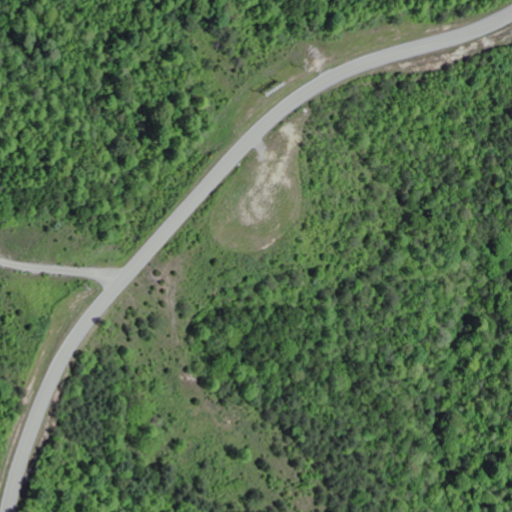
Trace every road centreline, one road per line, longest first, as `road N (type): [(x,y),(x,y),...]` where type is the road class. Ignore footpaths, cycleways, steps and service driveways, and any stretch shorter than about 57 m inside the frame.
road 1 (secondary): [(9,511),(36,421),(67,355),(121,284),(261,133),(347,73),(511,13)]
road 2 (track): [(121,284),(0,259)]
